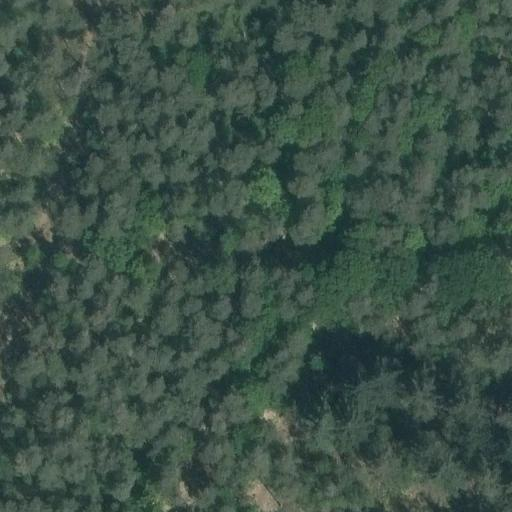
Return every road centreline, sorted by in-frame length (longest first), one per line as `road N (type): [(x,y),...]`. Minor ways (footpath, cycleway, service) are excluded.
road 1 (track): [(0,244),(57,237),(356,258)]
road 2 (track): [(356,258),(275,511)]
road 3 (track): [(356,258),(511,264)]
